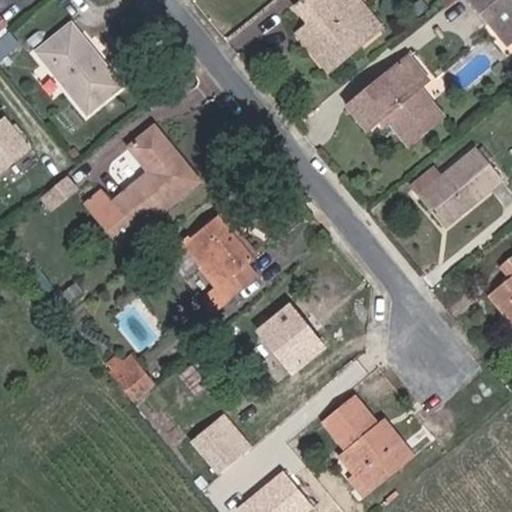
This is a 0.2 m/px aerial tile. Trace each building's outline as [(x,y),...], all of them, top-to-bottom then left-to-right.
[(330,28),(334,33),(322,44),(345,73),(393,34),(365,0),(326,0),(315,10),(330,28)] [(511,0),(482,0),(511,38),(511,0)] [(19,18),(1,30),(10,42),(27,30),(19,18)] [(137,87),(88,26),(53,55),(103,115),(137,87)] [(317,39),(322,44),(334,33),(330,28),(317,39)] [(4,55),(15,71),(36,53),(25,38),(4,55)] [(419,75),(439,99),(450,89),(431,65),(419,75)] [(439,99),(419,75),(370,115),(389,138),(405,126),(430,154),(462,127),(439,99)] [(0,175),(11,167),(28,186),(56,163),(24,121),(0,140),(0,175)] [(100,210),(134,252),(216,184),(173,132),(145,155),(164,179),(125,210),(115,198),(100,210)] [(511,193),(511,178),(493,155),(437,203),(462,235),(511,193)] [(11,167),(0,175),(0,176),(15,196),(28,186),(11,167)] [(78,184),(56,202),(65,213),(88,195),(78,184)] [(0,210),(10,202),(0,189),(0,210)] [(229,299),(239,312),(254,300),(244,287),(266,269),(271,262),(236,221),(201,249),(235,293),(229,299)] [(244,287),(254,300),(276,282),(266,269),(244,287)] [(239,312),(229,299),(221,305),(232,319),(239,312)] [(337,357),(303,315),(277,336),(311,378),(337,357)] [(108,365),(137,400),(159,382),(130,347),(108,365)] [(398,436),(372,406),(338,432),(391,496),(431,463),(406,433),(398,436)] [(264,456),(239,425),(207,452),(233,482),(264,456)] [(322,511),(298,484),(264,511),(322,511)]
